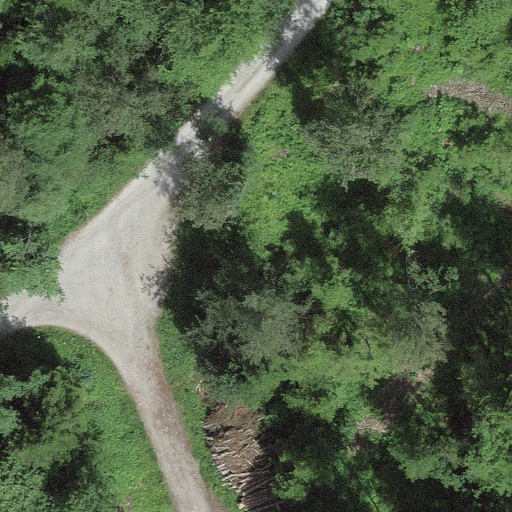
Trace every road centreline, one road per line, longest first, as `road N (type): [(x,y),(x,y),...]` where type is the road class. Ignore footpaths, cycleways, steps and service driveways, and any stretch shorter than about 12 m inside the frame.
road 1 (track): [(0,197),(64,290),(343,0)]
road 2 (track): [(0,337),(64,290),(171,451),(191,511)]
